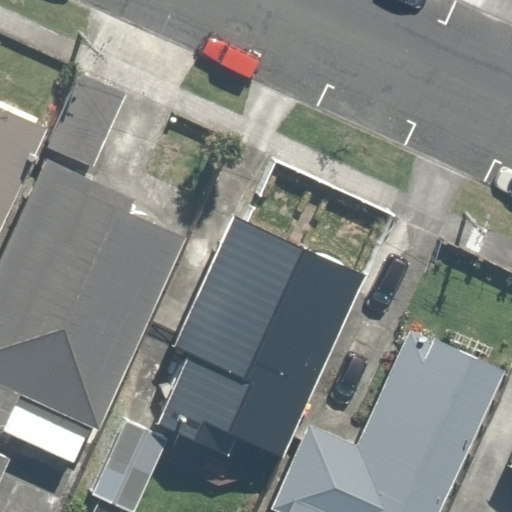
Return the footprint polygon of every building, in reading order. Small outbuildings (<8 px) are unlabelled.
[(120,90),(73,68),(38,142),(85,164),(120,90)] [(0,204),(38,121),(28,116),(29,112),(0,98),(0,204)] [(88,424),(175,229),(119,203),(125,191),(36,151),(0,230),(0,427),(65,457),(82,421),(88,424)] [(178,347),(146,416),(218,450),(228,429),(273,450),(357,267),(224,207),(163,340),(178,347)] [(427,511),(495,365),(403,324),(349,441),(302,419),(263,504),(278,510),(277,511),(427,511)] [(161,435),(120,415),(83,490),(125,510),(161,435)] [(511,511),(511,434),(500,461),(511,466),(511,511)]
